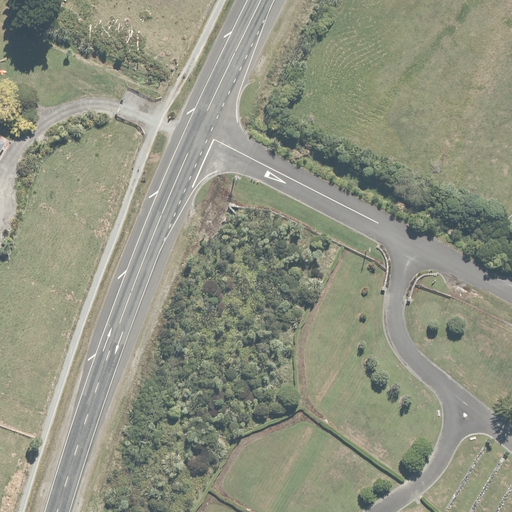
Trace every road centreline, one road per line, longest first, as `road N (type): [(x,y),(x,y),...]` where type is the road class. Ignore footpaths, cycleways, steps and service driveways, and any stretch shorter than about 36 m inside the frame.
road 1 (primary): [(58,511),(126,308),(197,131)]
road 2 (residential): [(197,131),(511,294)]
road 3 (primary): [(197,131),(263,0)]
